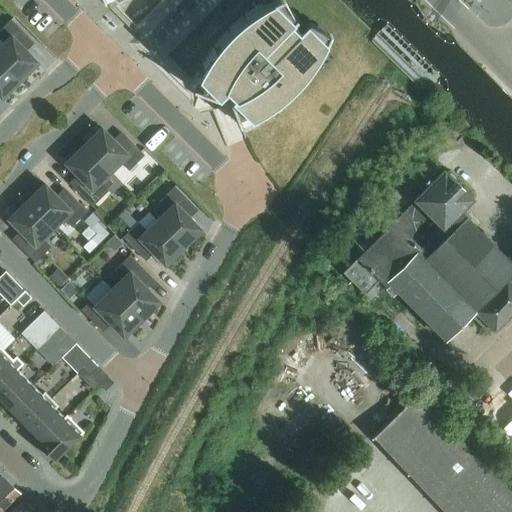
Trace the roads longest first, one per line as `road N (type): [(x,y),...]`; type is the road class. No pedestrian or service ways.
road 1 (residential): [(119,68),(245,191),(136,385)]
road 2 (residential): [(136,385),(79,500),(60,500),(0,441)]
road 3 (residential): [(136,385),(0,248)]
road 4 (residential): [(0,191),(119,68)]
road 5 (residential): [(0,131),(90,36)]
